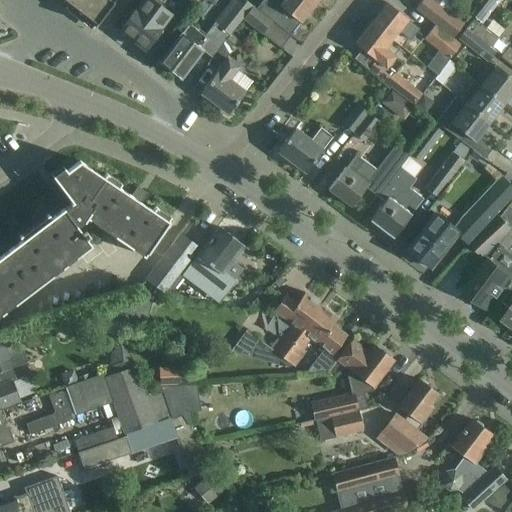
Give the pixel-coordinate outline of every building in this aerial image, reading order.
[(70,0),(67,4),(94,25),(93,25),(95,26),(114,0),(70,0)] [(125,22),(119,30),(132,40),(144,50),(150,42),(157,34),(161,29),(166,22),(171,16),(158,6),(149,0),(142,0),(140,3),(135,9),(131,14),(125,22)] [(244,0),(236,0),(217,25),(230,35),(242,19),(253,6),(244,0)] [(262,0),(256,8),(270,19),(278,8),(299,24),(300,22),(316,2),(313,0),(262,0)] [(434,24),(433,26),(451,40),(464,24),(438,4),(441,0),(422,0),(415,9),(434,24)] [(487,0),(474,18),(480,22),(496,0),(487,0)] [(386,3),(370,23),(391,40),(401,28),(413,37),(419,29),(407,19),(386,3)] [(253,6),(242,19),(262,35),(272,21),(270,19),(256,8),(253,5),(253,6)] [(384,49),(391,40),(370,23),(354,44),(375,60),(376,60),(370,67),(388,81),(403,63),(384,49)] [(172,46),(160,62),(180,78),(210,39),(190,24),(184,31),(172,46)] [(459,47),(451,40),(433,26),(423,39),(449,59),(459,47)] [(466,29),(465,30),(489,49),(496,40),(478,26),(472,33),(466,29)] [(495,54),(489,49),(465,30),(458,39),(488,63),(495,54)] [(231,34),(223,44),(230,49),(238,39),(231,34)] [(511,65),(511,50),(509,49),(502,58),(511,65)] [(212,77),(200,93),(228,114),(252,82),(237,70),(238,68),(226,59),(217,71),(212,77)] [(480,87),(502,104),(511,90),(511,78),(496,66),(480,87)] [(447,77),(441,72),(433,81),(440,86),(441,85),(447,77)] [(422,93),(399,75),(390,87),(413,105),(422,93)] [(456,96),(455,98),(487,123),(502,104),(480,87),(473,82),(460,99),(456,96)] [(402,99),(391,91),(382,103),(393,111),(402,99)] [(487,123),(455,98),(437,121),(485,159),(491,151),(475,138),(487,123)] [(342,127),(352,135),(368,115),(359,108),(342,127)] [(368,115),(352,135),(363,145),(380,125),(368,115)] [(443,133),(435,127),(413,156),(421,162),(443,133)] [(332,137),(320,128),(311,141),(294,129),(278,152),(305,173),(332,137)] [(461,141),(453,152),(465,161),(466,161),(473,150),(461,141)] [(409,155),(395,145),(374,173),(355,158),(346,171),(344,169),(340,174),(328,190),(350,207),(365,187),(379,198),(401,169),(410,156),(409,155)] [(465,163),(452,154),(424,190),(437,200),(465,163)] [(71,202),(89,214),(147,253),(169,221),(79,161),(66,171),(63,167),(52,176),(71,202)] [(379,198),(384,201),(382,205),(369,221),(393,239),(405,223),(416,208),(422,200),(407,189),(414,180),(401,169),(379,198)] [(458,232),(469,242),(511,197),(511,186),(501,176),(453,227),(452,227),(457,231),(458,232)] [(71,202),(20,241),(45,274),(87,242),(76,227),(84,222),(89,214),(71,202)] [(511,202),(500,217),(510,229),(511,226),(511,202)] [(458,232),(457,231),(434,213),(406,249),(418,258),(418,262),(424,267),(428,266),(430,268),(457,233),(458,232)] [(500,217),(470,244),(482,257),(511,230),(500,217)] [(168,251),(145,280),(164,294),(165,293),(169,296),(186,273),(220,298),(233,282),(221,273),(243,245),(220,227),(198,256),(194,253),(185,264),(168,251)] [(0,256),(0,305),(1,307),(45,274),(20,241),(0,256)] [(511,252),(499,243),(484,257),(488,260),(476,276),(464,292),(489,311),(496,301),(502,305),(511,290),(511,252)] [(259,342),(248,356),(262,360),(277,364),(283,357),(322,306),(321,306),(304,293),(299,300),(286,291),(273,309),(285,318),(293,324),(285,335),(282,333),(271,348),(270,349),(259,342)] [(511,327),(511,304),(501,320),(511,327)] [(101,318),(117,322),(119,310),(104,306),(101,318)] [(322,306),(283,357),(294,366),(306,351),(303,348),(311,338),(324,348),(305,373),(327,371),(339,355),(334,351),(346,336),(332,325),(338,318),(322,306)] [(96,320),(93,309),(72,316),(76,327),(96,320)] [(53,329),(51,323),(38,327),(41,334),(53,329)] [(17,332),(2,338),(0,338),(0,373),(29,363),(22,346),(16,348),(14,343),(20,341),(17,332)] [(340,355),(339,355),(327,371),(305,373),(304,374),(328,372),(327,374),(332,378),(344,366),(374,387),(394,361),(373,345),(368,352),(352,340),(340,355)] [(178,360),(197,365),(200,349),(182,344),(178,360)] [(133,364),(120,348),(113,354),(111,364),(113,371),(133,364)] [(170,421),(179,418),(154,387),(145,376),(141,377),(137,367),(136,365),(65,389),(66,392),(50,397),(55,412),(71,406),(75,415),(113,402),(124,434),(156,423),(169,419),(170,421)] [(159,366),(160,383),(180,382),(179,365),(159,366)] [(438,394),(419,379),(398,406),(408,414),(404,419),(395,413),(375,438),(396,454),(407,452),(416,447),(428,438),(416,429),(433,408),(430,405),(438,394)] [(0,405),(20,398),(14,381),(0,385),(0,405)] [(154,387),(179,418),(201,446),(188,426),(192,423),(190,413),(200,411),(197,385),(164,386),(154,387)] [(315,420),(315,421),(359,411),(354,394),(312,406),(295,410),(299,424),(315,420)] [(2,411),(0,411),(0,447),(13,443),(2,411)] [(359,411),(315,421),(320,442),(364,431),(359,411)] [(205,451),(201,446),(179,418),(170,421),(190,477),(216,468),(205,451)] [(476,487),(488,473),(474,463),(486,448),(484,446),(492,435),(471,419),(451,446),(464,456),(453,470),(447,470),(440,478),(442,486),(450,492),(457,490),(460,492),(476,487)] [(131,453),(126,437),(117,439),(79,452),(84,469),(131,453)] [(396,511),(407,509),(393,455),(331,471),(341,509),(330,511),(396,511)] [(491,469),(488,473),(476,487),(460,492),(463,495),(460,497),(473,511),(506,480),(493,467),(491,469)] [(199,485),(212,499),(224,488),(211,474),(199,485)] [(69,511),(56,475),(23,487),(25,493),(0,502),(0,511),(69,511)]
